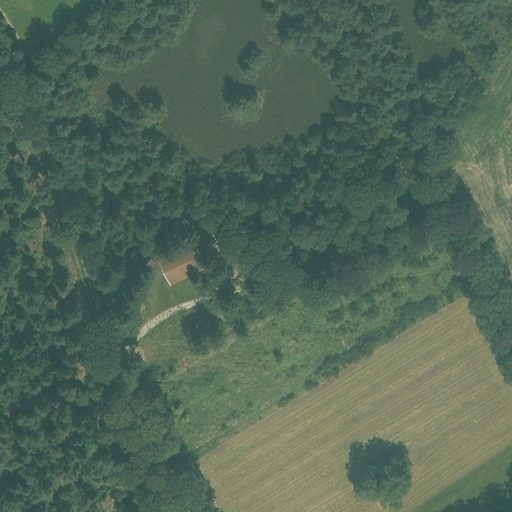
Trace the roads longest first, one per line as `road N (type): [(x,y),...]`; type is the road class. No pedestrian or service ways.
road 1 (unclassified): [(175,511),(121,398),(34,119),(0,42)]
road 2 (track): [(99,334),(199,275),(249,233),(304,209),(435,179)]
